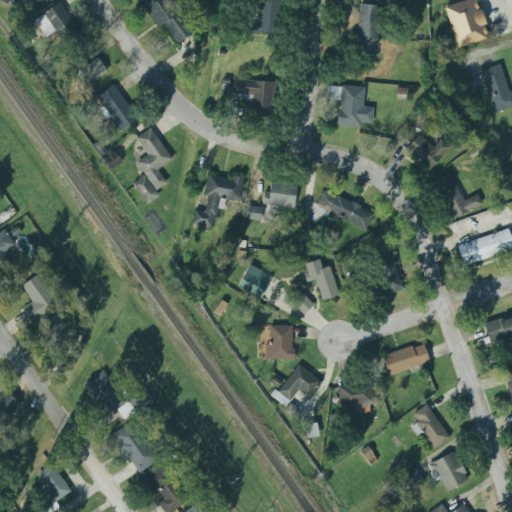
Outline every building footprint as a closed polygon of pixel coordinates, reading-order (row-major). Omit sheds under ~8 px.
[(47,0),(9,0),(18,11),(32,0),(37,8),(47,0)] [(141,0),(137,3),(156,29),(162,25),(175,44),(191,33),(167,0),(141,0)] [(261,0),(261,35),(282,35),(283,0),(261,0)] [(471,0),(448,8),(461,49),(494,38),(485,11),(483,12),(478,0),(471,0)] [(34,23),(47,40),(58,31),(65,41),(81,30),(61,3),(34,23)] [(359,52),(379,53),(381,6),(362,5),(359,52)] [(87,85),(110,73),(102,58),(79,70),(87,85)] [(511,93),(505,65),(483,70),(494,113),(511,108),(511,93)] [(278,84),(224,78),(223,96),(255,100),(254,109),(275,111),(278,84)] [(97,97),(113,86),(128,106),(130,104),(140,118),(120,133),(111,121),(113,120),(97,97)] [(376,108),(365,107),(366,87),(342,86),(341,127),(364,128),(364,124),(375,124),(376,108)] [(158,192),(169,184),(160,170),(174,161),(152,128),(137,139),(149,156),(138,163),(158,192)] [(435,148),(421,135),(409,149),(433,171),(453,148),(442,139),(435,148)] [(207,174),(203,197),(206,198),(203,213),(193,211),(190,225),(198,227),(198,231),(206,232),(207,229),(209,229),(212,216),(214,217),(216,209),(221,210),(223,200),(236,202),(240,180),(207,174)] [(149,205),(161,196),(145,176),(133,184),(149,205)] [(469,197),(460,201),(450,177),(431,185),(446,219),(473,208),(469,197)] [(261,205),(293,209),(296,182),(270,179),(268,193),(262,192),(261,205)] [(372,210),(324,193),(317,210),(366,227),(372,210)] [(266,209),(250,205),(247,218),(263,222),(266,209)] [(3,231),(0,233),(0,264),(1,264),(0,262),(0,254),(13,245),(3,231)] [(457,263),(510,251),(505,231),(452,244),(457,263)] [(258,299),(269,276),(244,265),(234,287),(258,299)] [(303,274),(329,266),(339,296),(322,301),(315,280),(306,283),(303,274)] [(301,316),(311,305),(296,292),(286,303),(301,316)] [(499,318),(511,313),(511,332),(503,335),(504,337),(488,342),(482,322),(498,317),(499,318)] [(290,326),(264,325),(264,360),(289,360),(290,326)] [(381,354),(387,374),(428,360),(422,343),(411,346),(410,344),(381,354)] [(294,391),(307,399),(318,381),(292,365),(275,394),(287,402),(294,391)] [(511,367),(511,405),(510,406),(505,392),(508,391),(505,381),(507,381),(503,370),(511,367)] [(83,386),(103,372),(124,403),(106,417),(101,410),(98,412),(85,394),(88,393),(83,386)] [(336,385),(370,378),(374,401),(340,408),(336,385)] [(0,390),(0,425),(17,405),(1,390),(0,390)] [(425,403),(412,412),(417,419),(409,425),(417,437),(422,434),(432,449),(449,437),(425,403)] [(132,474),(150,463),(127,427),(110,437),(132,474)] [(463,482),(453,452),(425,462),(429,473),(434,471),(441,490),(463,482)] [(67,492),(48,463),(31,475),(42,490),(33,496),(42,509),(67,492)] [(160,511),(170,511),(181,504),(155,469),(140,481),(156,502),(154,503),(160,511)]
